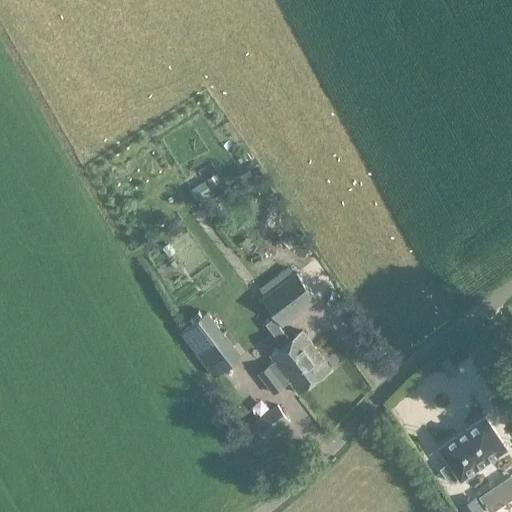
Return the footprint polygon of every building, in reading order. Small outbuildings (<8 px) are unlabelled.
[(221,179),(217,172),(207,178),(212,185),(221,179)] [(212,190),(205,179),(190,189),(197,200),(212,190)] [(284,345),(290,340),(279,325),(282,323),(283,324),(316,298),(297,272),(263,298),(277,316),(267,323),(284,345)] [(240,355),(207,311),(182,330),(214,374),(240,355)] [(275,360),(258,373),(274,394),(284,386),(284,385),(291,380),(291,381),(300,392),(332,367),(303,330),(290,340),(284,345),(271,355),(275,360)] [(461,365),(458,362),(470,354),(464,346),(442,361),(450,373),(461,365)] [(511,397),(498,407),(511,428),(511,427),(511,397)] [(259,418),(239,433),(252,450),(291,421),(278,403),(271,409),(259,418)] [(506,446),(486,417),(487,417),(485,415),(484,416),(441,446),(440,445),(439,447),(440,448),(450,462),(441,468),(450,481),(459,475),(460,477),(460,478),(461,479),(463,478),(462,478),(506,448),(506,449),(508,448),(506,446)] [(459,486),(465,495),(483,483),(477,474),(459,486)] [(490,511),(511,498),(511,474),(479,496),(490,511)] [(460,506),(463,511),(484,511),(475,497),(460,506)]
